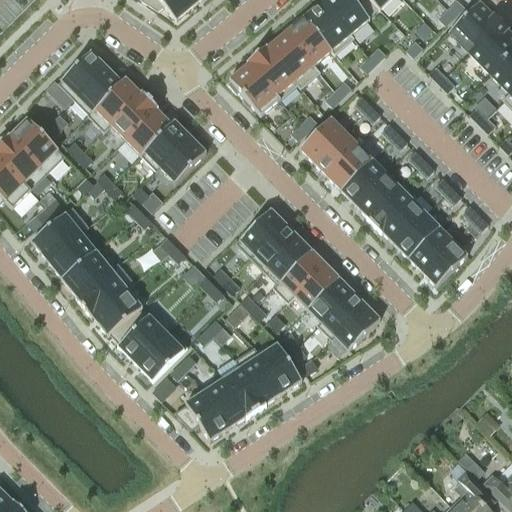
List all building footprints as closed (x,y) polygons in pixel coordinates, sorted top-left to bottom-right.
[(140,0),(137,3),(157,17),(163,11),(175,26),(176,25),(176,24),(194,9),(186,0),(140,0)] [(186,0),(194,9),(205,0),(186,0)] [(347,0),(328,0),(321,6),(349,40),(350,39),(368,24),(368,25),(369,24),(368,22),(377,13),(378,13),(365,0),(361,0),(354,7),(347,0)] [(347,0),(354,7),(361,0),(365,0),(378,13),(377,13),(379,15),(380,14),(379,14),(393,0),(347,0)] [(479,5),(447,36),(468,57),(501,25),(494,18),(492,19),(479,5)] [(456,5),(447,14),(454,21),(463,12),(456,5)] [(303,21),(302,21),(331,55),(330,56),(334,59),(353,43),(350,39),(349,40),(321,6),(303,21)] [(447,14),(437,23),(444,31),(454,21),(447,14)] [(302,22),(285,37),(313,70),(314,70),(330,56),(331,55),(302,21),(302,22)] [(501,25),(468,57),(489,78),(511,54),(511,38),(507,34),(508,33),(501,25)] [(267,52),(266,52),(297,90),(300,94),(320,77),(314,70),(313,70),(285,37),(267,52)] [(414,46),(405,56),(408,59),(412,63),(421,53),(414,46)] [(264,52),(246,67),(247,68),(248,68),(279,105),(297,90),(266,52),(267,52),(266,50),(264,52)] [(378,52),(368,62),(375,69),(385,59),(378,52)] [(511,54),(489,78),(508,97),(509,98),(511,95),(511,54)] [(90,56),(57,89),(73,105),(106,72),(91,57),(90,56)] [(368,62),(359,71),(366,78),(375,69),(368,62)] [(230,85),(227,88),(236,98),(239,96),(260,121),(279,105),(248,68),(247,68),(230,83),(229,83),(228,83),(230,85)] [(435,71),(428,78),(437,88),(444,81),(435,71)] [(106,72),(73,105),(87,119),(88,120),(121,87),(120,87),(106,72)] [(444,81),(437,88),(447,98),(454,90),(444,81)] [(87,119),(87,120),(103,137),(110,130),(109,129),(140,99),(140,98),(125,83),(126,83),(125,82),(120,87),(121,87),(88,120),(87,119)] [(343,86),(334,96),(341,103),(351,93),(343,86)] [(508,97),(501,104),(511,114),(511,95),(509,98),(508,97)] [(334,96),(324,105),(331,112),(341,103),(334,96)] [(140,99),(109,129),(110,130),(124,145),(156,114),(156,115),(158,113),(141,97),(140,98),(140,99)] [(360,102),(353,109),(363,118),(370,111),(360,102)] [(370,111),(363,118),(372,128),(379,121),(370,111)] [(476,112),(468,119),(478,129),(485,122),(476,112)] [(156,114),(124,145),(140,160),(171,129),(170,129),(156,115),(156,114)] [(52,125),(43,116),(36,122),(45,132),(52,125)] [(309,120),(300,130),(307,137),(316,127),(309,120)] [(330,122),(298,154),(299,154),(300,154),(313,167),(344,136),(331,123),(330,122)] [(485,122),(478,129),(487,138),(494,131),(485,122)] [(10,140),(9,141),(46,179),(64,161),(26,123),(25,124),(26,124),(10,140)] [(61,134),(52,125),(45,132),(55,141),(61,134)] [(171,129),(140,160),(156,176),(159,173),(158,172),(189,141),(174,126),(175,126),(174,125),(170,129),(171,129)] [(387,129),(380,136),(390,146),(397,139),(387,129)] [(300,130),(290,139),(297,146),(307,137),(300,130)] [(344,136),(313,167),(326,181),(358,150),(357,150),(344,136)] [(8,139),(0,146),(0,165),(29,196),(46,179),(9,141),(10,140),(8,139)] [(397,139),(390,146),(399,155),(406,148),(397,139)] [(189,141),(158,172),(159,173),(173,187),(174,188),(206,157),(205,156),(204,156),(189,141)] [(511,149),(505,142),(498,149),(508,159),(511,154),(511,149)] [(82,156),(73,146),(66,153),(75,163),(82,156)] [(358,150),(326,181),(340,194),(339,195),(340,195),(371,164),(372,165),(375,161),(360,146),(357,150),(358,150)] [(92,165),(82,156),(75,163),(85,172),(92,165)] [(414,156),(407,163),(417,173),(424,166),(414,156)] [(371,164),(340,195),(340,196),(340,195),(353,208),(385,178),(372,165),(371,164)] [(0,208),(3,205),(12,213),(29,196),(0,165),(0,208)] [(424,166),(417,173),(426,182),(433,175),(424,166)] [(112,187),(103,178),(96,185),(97,186),(104,193),(105,194),(112,187)] [(385,178),(353,208),(366,221),(367,222),(398,191),(397,191),(385,178)] [(87,195),(93,189),(86,182),(76,191),(84,199),(87,195)] [(441,184),(434,191),(444,200),(451,193),(441,184)] [(96,186),(87,196),(94,203),(103,193),(96,186)] [(122,197),(112,187),(105,194),(115,204),(122,197)] [(366,221),(365,223),(379,237),(380,238),(381,237),(380,236),(412,205),(412,206),(416,202),(401,187),(397,191),(398,191),(367,222),(366,221)] [(139,192),(132,199),(142,208),(149,201),(139,192)] [(451,193),(444,200),(453,210),(460,203),(451,193)] [(55,204),(45,212),(51,220),(62,212),(55,204)] [(412,205),(380,236),(381,237),(394,250),(425,219),(412,206),(412,205)] [(132,208),(125,215),(134,224),(141,218),(132,208)] [(469,211),(461,218),(471,227),(478,220),(469,211)] [(72,212),(30,246),(31,247),(31,246),(46,265),(84,234),(85,235),(88,232),(72,212)] [(45,212),(35,220),(41,228),(51,220),(45,212)] [(270,214),(235,248),(249,263),(284,228),(270,215),(271,215),(270,214)] [(141,218),(134,224),(144,234),(151,227),(141,218)] [(425,219),(394,250),(407,263),(439,232),(439,231),(438,232),(425,219)] [(478,220),(471,227),(480,237),(487,230),(478,220)] [(284,228),(249,263),(263,276),(297,242),(284,228)] [(439,232),(407,263),(408,264),(421,277),(452,246),(439,233),(439,232)] [(84,234),(46,265),(61,284),(95,256),(96,257),(100,254),(85,235),(84,234)] [(166,242),(159,249),(168,259),(175,252),(166,242)] [(297,242),(263,276),(275,289),(276,290),(311,256),(297,242)] [(452,246),(421,277),(434,290),(435,291),(467,260),(466,259),(452,246)] [(175,252),(168,259),(177,268),(185,261),(175,252)] [(95,256),(61,284),(76,301),(76,302),(110,275),(110,274),(96,257),(95,256)] [(275,289),(272,293),(287,308),(294,301),(293,300),(324,269),(311,256),(276,290),(275,289)] [(76,301),(74,303),(91,323),(92,322),(92,321),(126,293),(126,294),(134,288),(117,268),(110,274),(110,275),(76,302),(76,301)] [(324,269),(293,300),(294,301),(307,314),(338,283),(324,269)] [(229,282),(220,273),(213,280),(222,289),(229,282)] [(213,290),(204,280),(197,287),(206,296),(213,290)] [(238,292),(229,282),(222,289),(231,299),(238,292)] [(338,283),(307,314),(320,327),(351,297),(338,283)] [(223,299),(213,290),(206,296),(216,306),(223,299)] [(126,293),(92,321),(92,322),(107,339),(106,340),(107,341),(109,339),(118,349),(132,335),(123,327),(140,314),(142,312),(141,311),(141,312),(126,294),(126,293)] [(320,327),(316,330),(331,345),(334,342),(334,341),(365,310),(351,297),(320,327)] [(256,310),(246,300),(239,307),(246,314),(249,317),(256,310)] [(265,319),(256,310),(249,317),(258,326),(265,319)] [(365,310),(334,341),(334,342),(347,354),(347,355),(347,356),(379,324),(378,323),(378,324),(365,310)] [(244,322),(235,313),(225,324),(234,333),(244,322)] [(118,349),(117,351),(118,351),(134,368),(166,337),(165,337),(149,320),(148,319),(146,322),(140,314),(123,327),(132,335),(118,349)] [(274,319),(267,326),(277,336),(284,329),(274,319)] [(215,325),(205,334),(212,341),(222,332),(215,325)] [(166,337),(134,368),(151,385),(152,386),(187,352),(168,333),(165,337),(166,337)] [(205,334),(196,343),(203,350),(212,341),(205,334)] [(291,339),(282,344),(290,355),(298,350),(291,339)] [(259,360),(258,361),(282,397),(300,386),(301,386),(277,348),(276,349),(259,360)] [(298,350),(290,355),(297,366),(305,361),(298,350)] [(254,352),(234,364),(239,373),(240,372),(264,409),(282,397),(258,361),(259,360),(254,352)] [(195,366),(188,359),(179,368),(186,375),(195,366)] [(233,363),(216,373),(220,379),(223,383),(222,384),(245,421),(246,423),(265,410),(264,409),(240,372),(239,373),(234,364),(233,363)] [(311,364),(300,371),(305,380),(317,372),(311,364)] [(186,375),(179,368),(169,377),(176,384),(186,375)] [(220,379),(200,392),(203,396),(204,396),(227,433),(245,421),(222,384),(223,383),(220,379)] [(158,390),(151,397),(161,407),(168,400),(158,390)] [(186,410),(174,417),(190,435),(198,429),(209,445),(210,444),(209,444),(227,433),(204,396),(203,396),(186,408),(186,407),(184,408),(186,410)] [(484,511),(478,505),(486,496),(466,475),(457,483),(461,486),(454,493),(462,501),(452,511),(484,511)] [(510,498),(511,499),(511,478),(502,489),(493,480),(485,488),(503,506),(510,498)] [(0,511),(6,511),(12,507),(11,506),(0,494),(0,511)]
